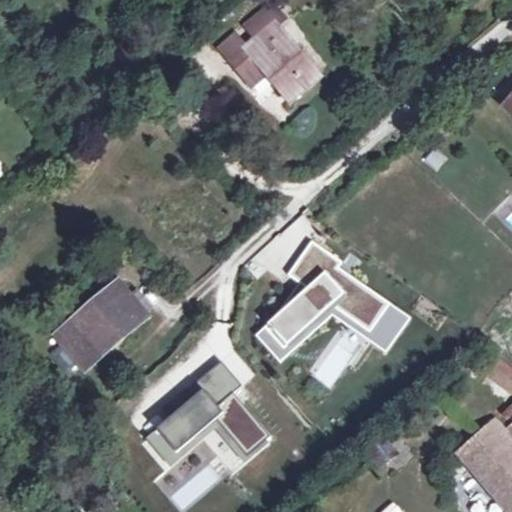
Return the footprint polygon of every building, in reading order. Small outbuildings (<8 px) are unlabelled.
[(249,88),(264,75),(287,103),(317,79),(274,28),(282,21),(271,7),(245,28),(257,42),(230,64),(249,88)] [(511,115),(511,97),(503,107),(511,115)] [(312,248),(291,276),(301,285),(256,335),(281,364),(331,319),(384,355),(408,321),(334,270),(340,265),(312,248)] [(115,288),(57,337),(82,365),(140,317),(115,288)] [(511,368),(493,353),(473,376),(504,402),(511,392),(511,368)] [(207,390),(152,439),(174,463),(218,424),(246,455),(265,438),(229,398),(242,386),(220,362),(199,381),(207,390)] [(511,511),(511,446),(502,435),(505,433),(501,428),(495,422),(459,453),(509,511),(511,511)]
